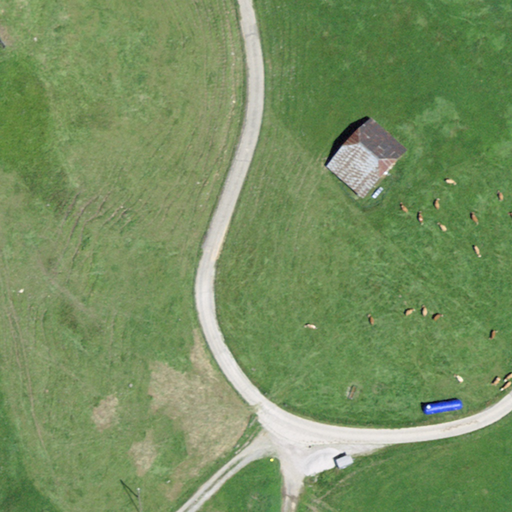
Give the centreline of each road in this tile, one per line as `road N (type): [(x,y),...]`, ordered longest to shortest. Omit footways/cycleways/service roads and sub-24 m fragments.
road 1 (unclassified): [(249,0),(263,99),(211,270),(213,318),(232,366),(289,424),(318,434),(371,439),(452,431),(511,404)]
road 2 (track): [(289,424),(175,511)]
